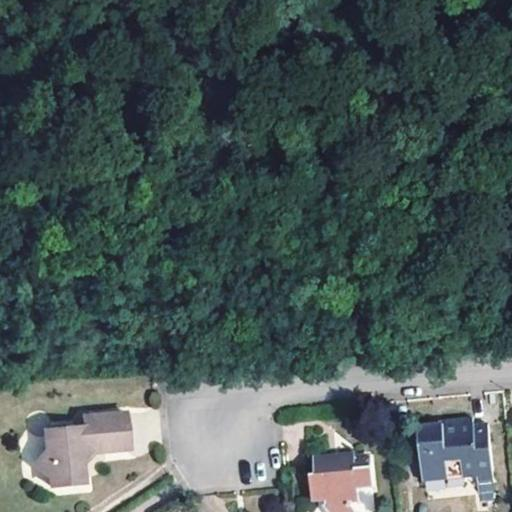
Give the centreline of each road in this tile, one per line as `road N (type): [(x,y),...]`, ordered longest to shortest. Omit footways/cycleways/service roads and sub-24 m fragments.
road 1 (residential): [(200,427),(271,396),(511,370)]
road 2 (track): [(100,511),(175,464),(200,427)]
